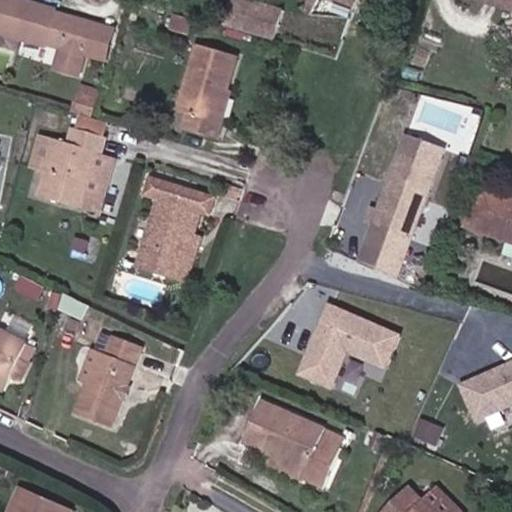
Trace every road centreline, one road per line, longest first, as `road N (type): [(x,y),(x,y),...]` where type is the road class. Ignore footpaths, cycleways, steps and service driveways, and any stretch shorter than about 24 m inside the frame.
road 1 (residential): [(154,502),(209,375),(294,263)]
road 2 (residential): [(154,502),(0,429)]
road 3 (residential): [(450,311),(294,263)]
